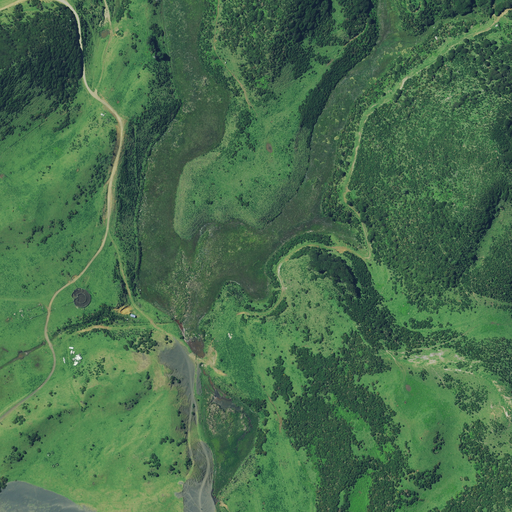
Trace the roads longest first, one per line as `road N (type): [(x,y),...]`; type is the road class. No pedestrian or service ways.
road 1 (track): [(56,0),(82,20),(81,70),(102,106),(92,194),(113,257)]
road 2 (track): [(113,257),(143,312),(179,354),(200,511)]
road 3 (track): [(0,415),(35,389),(51,361),(47,331),(113,257)]
